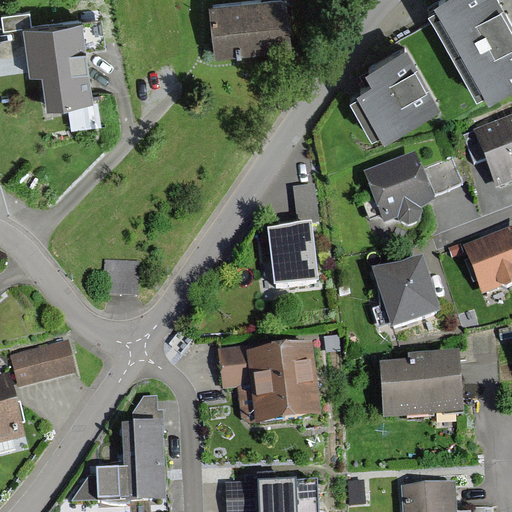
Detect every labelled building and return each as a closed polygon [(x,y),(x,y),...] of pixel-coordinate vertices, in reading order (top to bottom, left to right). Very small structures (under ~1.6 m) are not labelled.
[(511,44),(488,0),(447,0),(429,9),(478,102),(511,83),(511,44)] [(273,4),(209,9),(213,54),(277,49),(273,4)] [(86,16),(86,13),(30,21),(28,13),(2,17),(4,31),(19,28),(26,75),(40,73),(45,112),(99,104),(90,41),(86,16)] [(111,13),(86,16),(90,41),(114,38),(111,13)] [(430,109),(401,51),(359,73),(368,90),(352,98),(372,139),(430,109)] [(511,122),(464,140),(483,192),(511,182),(511,122)] [(448,162),(423,171),(432,196),(458,187),(448,162)] [(408,163),(365,180),(384,226),(427,209),(408,163)] [(511,281),(511,234),(462,252),(477,294),(511,281)] [(304,235),(263,239),(269,295),(309,291),(304,235)] [(107,290),(139,289),(138,255),(106,256),(107,290)] [(387,332),(432,318),(418,272),(373,286),(387,332)] [(61,348),(11,360),(17,387),(67,375),(61,348)] [(309,425),(302,356),(246,362),(245,354),(218,357),(221,390),(244,388),(248,431),(309,425)] [(380,375),(382,421),(453,417),(450,372),(380,375)] [(0,378),(0,438),(21,434),(7,377),(0,378)] [(94,507),(159,503),(153,400),(142,401),(130,417),(131,431),(122,432),(125,476),(92,478),(94,507)] [(315,511),(314,490),(226,494),(226,511),(315,511)] [(450,511),(449,492),(402,494),(402,511),(450,511)]
